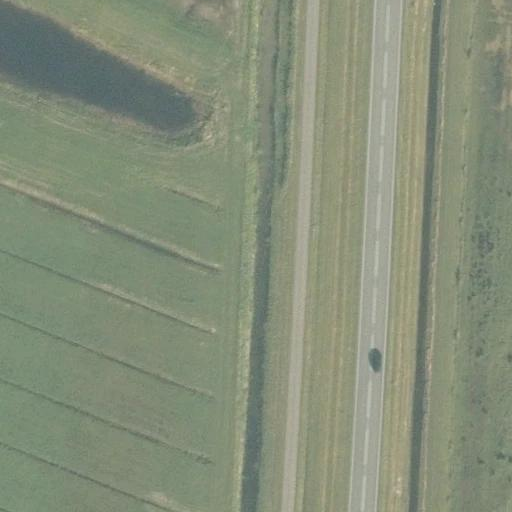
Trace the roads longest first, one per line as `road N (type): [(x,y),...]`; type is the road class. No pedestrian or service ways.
road 1 (unclassified): [(281,511),(311,0)]
road 2 (trunk): [(362,511),(387,0)]
